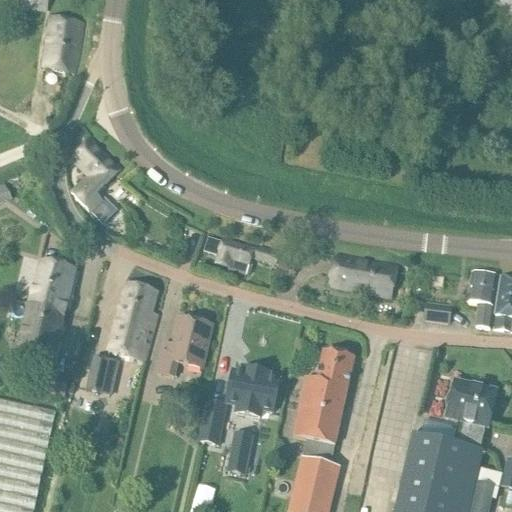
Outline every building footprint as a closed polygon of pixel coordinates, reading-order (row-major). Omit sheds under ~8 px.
[(13,0),(12,11),(48,16),(49,0),(13,0)] [(511,0),(507,0),(497,8),(511,27),(511,0)] [(43,70),(55,72),(74,75),(82,25),(50,20),(43,70)] [(89,178),(82,185),(71,196),(90,215),(102,203),(95,197),(121,171),(91,141),(71,161),(89,178)] [(198,235),(188,231),(184,245),(194,248),(198,235)] [(217,258),(218,258),(216,267),(229,271),(246,276),(253,251),(222,242),(217,258)] [(256,267),(275,273),(280,257),(261,252),(256,267)] [(338,256),(332,288),(391,299),(397,268),(338,256)] [(299,262),(281,258),(276,280),(280,281),(281,275),(295,278),(299,262)] [(29,308),(65,316),(75,272),(39,264),(29,308)] [(475,330),(489,332),(497,278),(472,274),(467,305),(478,306),(475,330)] [(500,285),(493,332),(511,335),(511,279),(501,278),(500,285)] [(126,285),(121,304),(106,353),(143,362),(156,317),(151,316),(157,294),(126,285)] [(426,306),(424,323),(448,326),(451,309),(426,306)] [(65,316),(29,308),(17,356),(53,364),(65,316)] [(203,367),(208,348),(212,328),(178,320),(172,347),(164,345),(157,375),(174,379),(178,361),(203,367)] [(307,442),(291,511),(328,511),(338,471),(330,469),(354,360),(323,353),(316,382),(306,380),(293,439),(307,442)] [(84,394),(101,398),(109,364),(91,360),(84,394)] [(28,372),(5,367),(0,388),(23,394),(28,372)] [(278,384),(232,375),(226,406),(237,408),(236,415),(259,420),(261,412),(272,415),(278,384)] [(34,397),(63,402),(65,396),(72,398),(75,383),(67,382),(66,387),(36,383),(34,397)] [(453,445),(412,436),(394,511),(468,511),(482,452),(480,452),(486,429),(488,430),(496,394),(455,384),(446,420),(458,423),(453,445)] [(0,511),(32,511),(54,414),(0,401),(0,511)] [(69,404),(64,427),(76,430),(82,406),(69,404)] [(226,409),(206,405),(198,443),(217,447),(226,409)] [(234,435),(226,474),(244,478),(252,438),(234,435)] [(501,488),(511,490),(511,459),(508,459),(501,488)] [(478,483),(470,511),(489,511),(492,501),(495,488),(478,483)]
